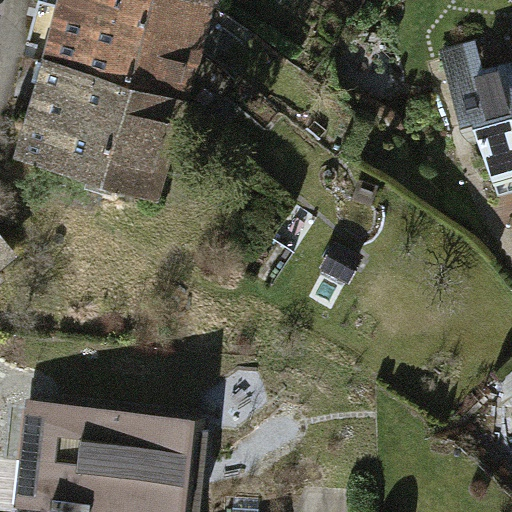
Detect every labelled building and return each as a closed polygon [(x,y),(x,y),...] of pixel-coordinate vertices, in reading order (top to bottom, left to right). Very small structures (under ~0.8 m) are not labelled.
[(214,0),(55,0),(14,152),(157,193),(214,0)] [(478,38),(441,49),(462,119),(472,116),(494,180),(511,174),(511,55),(484,64),(478,38)] [(0,265),(20,250),(0,225),(0,279),(6,275),(0,267),(0,265)] [(366,253),(337,238),(320,265),(349,281),(366,253)] [(189,511),(199,407),(27,395),(17,502),(148,511),(147,511),(189,511)]
